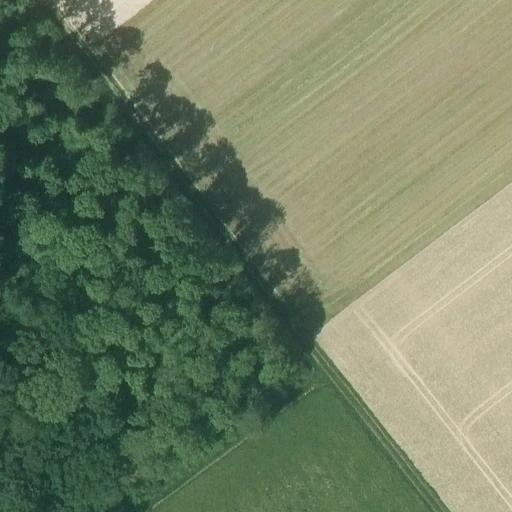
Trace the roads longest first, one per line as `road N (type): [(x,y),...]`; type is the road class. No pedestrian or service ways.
road 1 (track): [(44,0),(335,378)]
road 2 (track): [(335,378),(141,511)]
road 3 (track): [(436,511),(335,378)]
